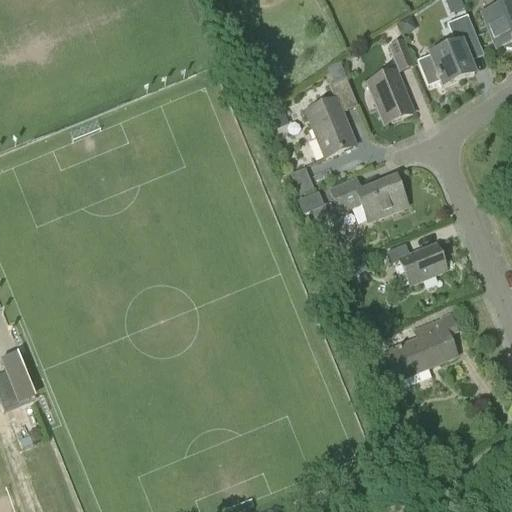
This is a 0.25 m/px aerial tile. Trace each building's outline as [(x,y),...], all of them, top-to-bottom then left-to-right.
[(463,8),(460,0),(454,0),(453,1),(452,0),(447,0),(451,12),(463,8)] [(511,0),(494,0),(499,10),(480,17),(495,53),(499,51),(511,52),(511,0)] [(446,27),(455,48),(416,64),(427,90),(439,85),(441,90),(473,77),(460,46),(475,40),(467,19),(446,27)] [(387,50),(398,76),(413,69),(403,43),(387,50)] [(383,129),(412,117),(394,74),(366,86),(383,129)] [(335,103),(305,115),(324,161),(354,149),(340,116),(357,109),(345,81),(328,88),(335,103)] [(367,225),(405,210),(394,182),(361,195),(355,181),(327,193),(338,218),(360,209),(367,225)] [(398,264),(408,289),(445,274),(434,249),(409,259),(404,247),(386,255),(391,267),(398,264)] [(354,278),(367,273),(363,264),(350,269),(354,278)] [(396,384),(455,360),(447,339),(457,335),(449,317),(439,321),(440,324),(414,334),(417,343),(385,356),(396,384)] [(356,347),(362,359),(373,354),(367,342),(356,347)] [(0,366),(17,407),(35,400),(16,353),(0,359),(0,366)]
